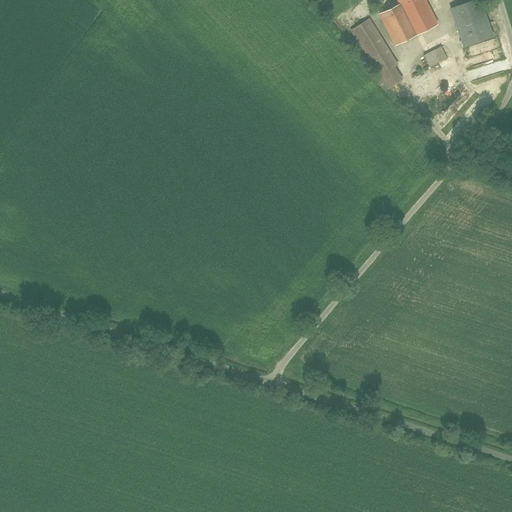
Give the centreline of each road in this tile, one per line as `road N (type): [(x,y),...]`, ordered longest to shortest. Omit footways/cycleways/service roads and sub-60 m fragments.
road 1 (residential): [(511,95),(270,385)]
road 2 (residential): [(270,385),(0,296)]
road 3 (residential): [(511,461),(270,385)]
